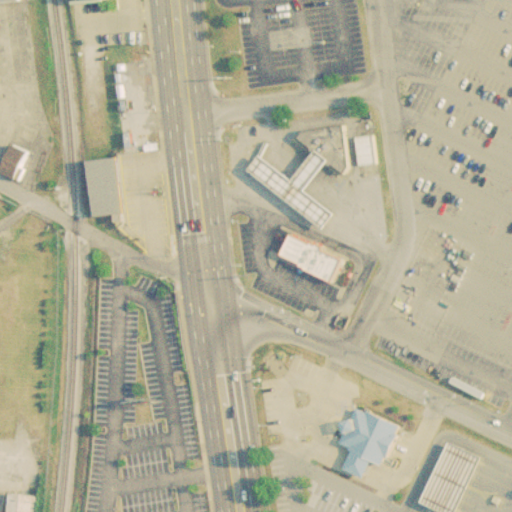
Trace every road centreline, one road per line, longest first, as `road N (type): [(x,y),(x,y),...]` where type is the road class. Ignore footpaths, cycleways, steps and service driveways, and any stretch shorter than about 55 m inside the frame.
road 1 (tertiary): [(206,272),(511,421)]
road 2 (secondary): [(173,0),(206,272)]
road 3 (secondary): [(206,272),(240,511)]
road 4 (residential): [(206,272),(170,270),(0,184)]
road 5 (residential): [(380,511),(437,386)]
